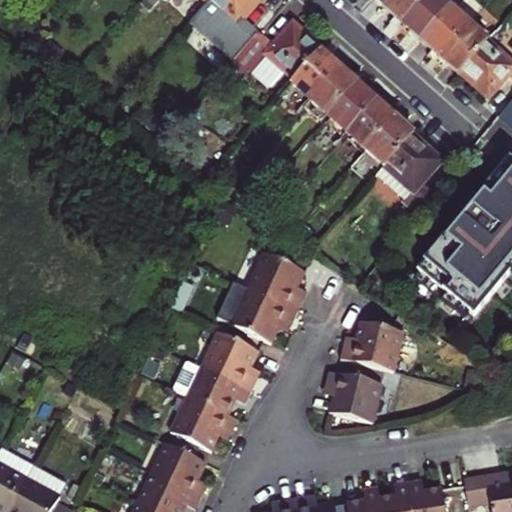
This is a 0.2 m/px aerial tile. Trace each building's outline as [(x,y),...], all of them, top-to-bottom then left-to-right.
[(254,0),(202,0),(198,5),(182,24),(219,56),(229,45),(236,51),(251,34),(244,28),(246,26),(238,19),(254,0)] [(380,0),(374,7),(393,24),(413,0),(380,0)] [(440,6),(433,0),(413,0),(393,24),(411,39),(440,6)] [(430,57),(460,23),(440,6),(411,39),(430,57)] [(285,22),(265,45),(251,33),(251,34),(236,51),(222,66),(238,80),(258,58),(285,82),(312,50),(315,48),(285,22)] [(449,73),(478,40),(460,23),(430,57),(449,73)] [(511,57),(506,64),(478,40),(449,73),(479,99),(499,77),(508,85),(511,80),(511,57)] [(305,99),(332,67),(312,50),(285,82),(305,99)] [(351,84),(332,67),(305,99),(323,115),(351,84)] [(351,84),(323,115),(343,132),(370,101),(351,84)] [(388,116),(370,101),(343,132),(361,148),(388,116)] [(404,137),(408,133),(388,116),(361,148),(380,165),(404,137)] [(404,137),(380,165),(375,171),(403,194),(393,205),(392,207),(408,220),(426,197),(415,187),(435,163),(404,137)] [(511,163),(510,162),(479,199),(482,201),(463,225),(459,222),(423,265),(448,287),(442,294),(472,320),(508,277),(511,279),(511,277),(511,163)] [(393,205),(403,194),(375,171),(366,182),(393,205)] [(299,286),(291,283),(299,267),(259,247),(241,284),(289,307),(297,290),(299,286)] [(190,282),(178,277),(165,306),(176,312),(190,282)] [(281,324),(289,307),(241,284),(230,279),(213,315),(263,339),(271,323),(279,327),(281,324)] [(333,343),(330,354),(383,367),(393,326),(349,315),(344,338),(342,345),(333,343)] [(246,365),(253,348),(215,331),(198,367),(244,389),(252,371),(254,369),(246,365)] [(344,338),(335,336),(334,340),(333,343),(342,345),(344,338)] [(141,357),(134,372),(148,378),(155,363),(141,357)] [(229,399),(237,403),(240,397),(244,389),(198,367),(180,359),(166,387),(184,396),(222,414),(229,399)] [(375,378),(325,365),(321,379),(333,382),(331,388),(326,408),(364,418),(375,378)] [(331,388),(333,382),(321,379),(320,382),(319,385),(331,388)] [(232,418),(222,414),(184,396),(168,430),(206,448),(207,447),(210,439),(216,428),(225,433),(232,418)] [(210,439),(220,444),(222,439),(225,433),(216,428),(210,439)] [(202,481),(192,476),(197,465),(199,461),(161,443),(147,473),(195,496),(202,481)] [(0,511),(6,511),(34,461),(1,444),(0,446),(0,511)] [(484,503),(485,511),(511,511),(511,460),(496,464),(498,473),(494,474),(479,477),(484,503)] [(69,511),(70,510),(78,494),(61,486),(65,478),(34,461),(6,511),(69,511)] [(179,502),(190,507),(195,496),(147,473),(133,503),(151,511),(174,511),(178,506),(179,502)] [(448,511),(443,480),(428,483),(427,476),(421,477),(405,479),(410,511),(448,511)] [(479,477),(460,480),(464,506),(484,503),(479,477)] [(377,511),(410,511),(405,479),(394,481),(395,488),(388,489),(375,491),(377,511)] [(377,511),(375,491),(373,483),(363,484),(364,493),(356,494),(343,496),(345,511),(377,511)] [(317,500),(315,490),(309,491),(306,491),(307,502),(317,500)] [(306,491),(290,494),(293,511),(345,511),(343,496),(334,498),(317,500),(307,502),(306,491)] [(293,511),(290,494),(278,496),(279,506),(269,508),(253,511),(293,511)] [(269,508),(279,506),(278,496),(267,498),(268,503),(269,508)] [(151,511),(133,503),(128,511),(151,511)]
